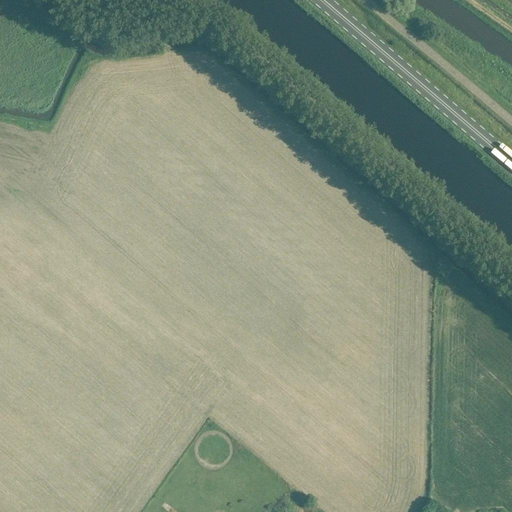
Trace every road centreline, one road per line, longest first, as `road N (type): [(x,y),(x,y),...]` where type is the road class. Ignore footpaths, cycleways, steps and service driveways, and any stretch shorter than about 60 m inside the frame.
road 1 (unclassified): [(511,282),(227,39),(142,0)]
road 2 (primary): [(511,166),(317,0)]
road 3 (unclassified): [(511,128),(363,0)]
